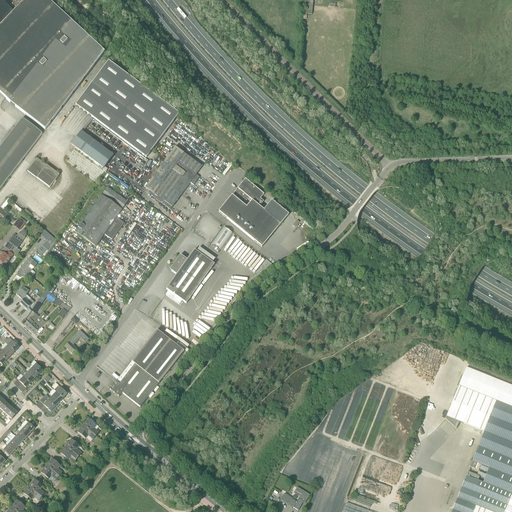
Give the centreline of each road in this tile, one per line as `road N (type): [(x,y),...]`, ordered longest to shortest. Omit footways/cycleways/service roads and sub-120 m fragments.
road 1 (motorway): [(150,0),(221,81),(336,187),(511,307)]
road 2 (motorway): [(511,292),(430,241),(294,134),(167,0)]
road 3 (unclassified): [(133,438),(238,305),(339,230),(389,167)]
road 4 (unclassified): [(74,384),(232,167)]
road 5 (unclassified): [(221,0),(389,167)]
road 6 (track): [(511,231),(482,226),(427,275),(391,277)]
road 7 (track): [(173,511),(115,468),(73,511)]
road 8 (unclassified): [(389,167),(511,158)]
